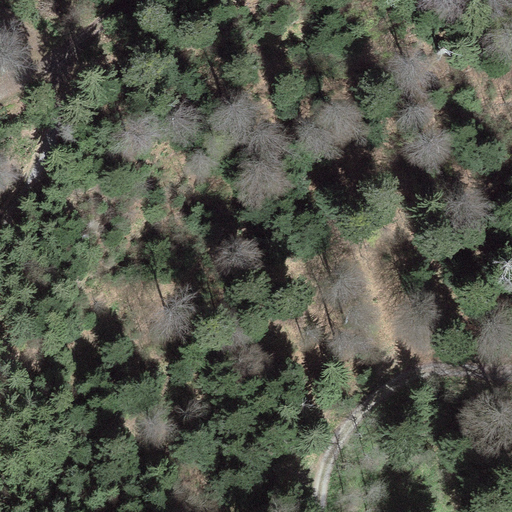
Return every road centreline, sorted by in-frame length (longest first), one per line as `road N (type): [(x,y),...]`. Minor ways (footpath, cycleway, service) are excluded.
road 1 (track): [(511,372),(408,373),(332,451),(322,511)]
road 2 (track): [(0,208),(51,130),(61,94),(21,26),(0,13)]
road 3 (track): [(133,0),(0,96)]
